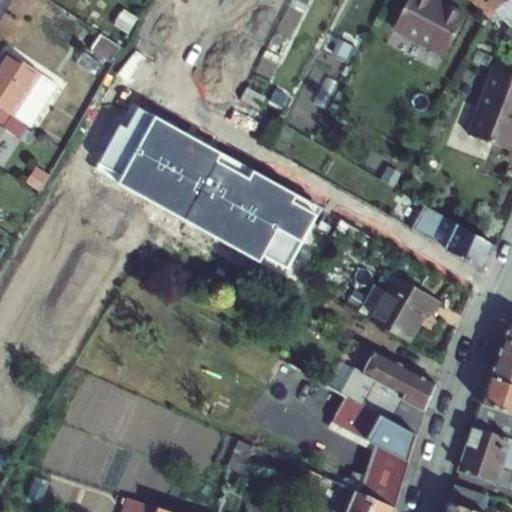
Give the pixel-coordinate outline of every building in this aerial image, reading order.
[(409,0),(394,29),(445,55),(466,16),(435,0),(409,0)] [(494,11),(486,3),(482,0),(469,0),(489,20),(494,11)] [(494,11),(496,13),(511,0),(490,0),(486,3),(494,11)] [(511,0),(496,13),(511,27),(511,26),(511,18),(511,0)] [(121,47),(100,34),(91,49),(111,62),(121,47)] [(9,52),(0,65),(0,108),(12,116),(40,73),(9,52)] [(511,76),(494,70),(469,135),(510,151),(511,146),(511,76)] [(40,73),(12,116),(24,124),(30,128),(59,86),(40,73)] [(0,108),(0,134),(4,129),(15,136),(24,124),(12,116),(0,108)] [(153,251),(195,271),(211,237),(225,244),(219,256),(234,263),(249,230),(178,197),(153,251)] [(424,206),(412,229),(483,271),(495,246),(424,206)] [(372,321),(409,342),(427,312),(433,316),(441,302),(397,277),(388,293),(375,285),(360,311),(373,319),(372,321)] [(491,378),(511,386),(511,343),(505,341),(491,378)] [(381,417),(418,437),(424,413),(437,384),(375,351),(363,373),(355,369),(342,394),(362,406),(381,417)] [(342,394),(282,360),(269,383),(276,388),(275,389),(333,422),(334,422),(377,445),(374,452),(365,476),(354,472),(347,481),(345,480),(343,486),(345,487),(351,489),(395,509),(418,437),(381,417),(362,406),(342,394)] [(511,386),(491,378),(474,428),(511,441),(511,386)] [(329,428),(374,452),(377,445),(334,422),(333,422),(329,428)] [(511,441),(474,428),(459,472),(511,489),(511,484),(511,441)] [(227,468),(242,474),(254,446),(239,440),(227,468)] [(301,467),(293,486),(316,496),(324,477),(301,467)] [(455,486),(445,511),(479,511),(484,496),(455,486)] [(348,495),(351,489),(345,487),(342,492),(348,495)] [(394,511),(395,509),(351,489),(348,495),(342,492),(333,511),(394,511)] [(130,498),(124,511),(140,511),(144,503),(130,498)] [(140,511),(159,511),(161,508),(144,503),(140,511)]
